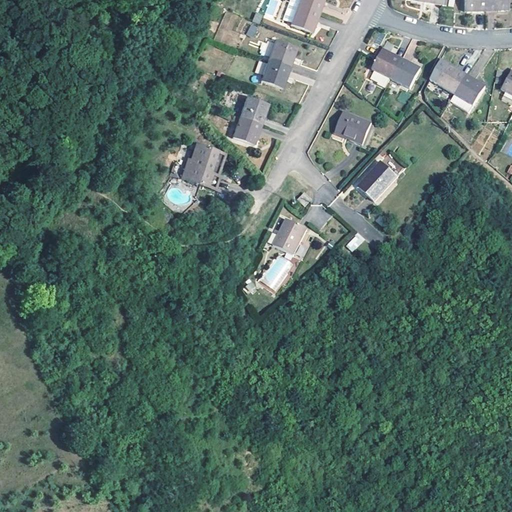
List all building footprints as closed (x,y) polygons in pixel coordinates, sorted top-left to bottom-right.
[(268,0),(265,13),(276,16),(280,0),(268,0)] [(301,0),(299,5),(321,13),(325,0),(301,0)] [(487,13),(486,0),(463,0),(464,13),(487,13)] [(486,0),(487,13),(507,13),(507,0),(486,0)] [(313,33),(321,13),(299,5),(292,25),(313,33)] [(256,12),(253,21),(259,23),(262,14),(256,12)] [(249,25),(247,35),(256,37),(257,26),(249,25)] [(270,56),(273,41),(266,40),(264,55),(270,56)] [(269,62),(290,69),(297,49),(276,42),(269,62)] [(395,46),(388,43),(384,49),(391,53),(395,46)] [(391,82),(402,61),(383,51),(372,72),(383,78),(382,81),(389,85),(391,82)] [(421,72),(402,61),(391,82),(410,92),(421,72)] [(284,89),(290,69),(269,62),(262,82),(284,89)] [(455,98),(468,78),(448,66),(436,86),(455,98)] [(511,73),(501,93),(511,99),(511,73)] [(485,89),(468,78),(455,98),(473,109),(485,89)] [(240,117),(261,125),(268,106),(246,98),(240,117)] [(371,126),(342,114),(333,136),(362,148),(371,126)] [(254,147),(261,125),(240,117),(232,139),(254,147)] [(227,154),(197,143),(192,158),(189,157),(182,178),(217,191),(222,177),(220,176),(227,154)] [(368,197),(391,172),(381,163),(359,188),(368,197)] [(391,172),(368,197),(375,203),(398,179),(391,172)] [(309,202),(304,196),(298,202),(303,208),(309,202)] [(276,238),(272,246),(292,257),(306,230),(286,220),(276,238)] [(345,245),(352,252),(365,240),(358,233),(345,245)] [(262,286),(281,291),(290,260),(272,255),(262,286)] [(251,281),(243,288),(248,294),(256,287),(251,281)]
